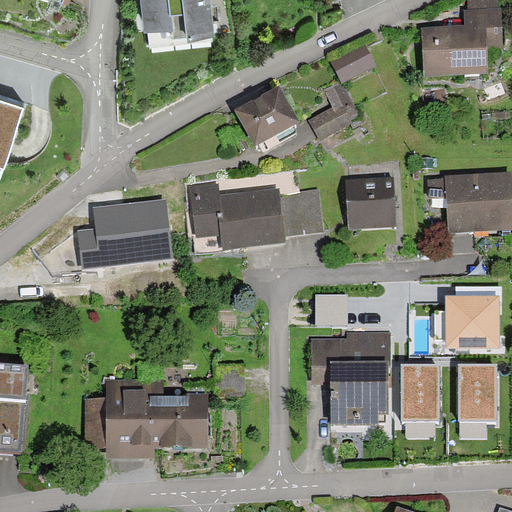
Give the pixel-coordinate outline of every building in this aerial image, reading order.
[(142,0),(145,27),(170,25),(171,34),(212,30),(208,0),(142,0)] [(494,13),(494,4),(468,5),(468,15),(463,15),(464,30),(422,32),(424,81),(485,79),(484,51),(501,51),(499,13),(494,13)] [(373,68),(362,48),(331,64),(342,84),(373,68)] [(340,85),(322,94),(331,112),(309,123),(321,148),(361,128),(340,85)] [(21,100),(0,94),(0,162),(2,164),(21,100)] [(278,94),(236,116),(254,151),(297,129),(278,94)] [(511,230),(511,213),(510,174),(428,178),(429,197),(448,196),(450,233),(511,230)] [(392,180),(346,182),(348,228),(394,226),(392,180)] [(215,184),(188,188),(197,256),(284,245),(283,234),(278,198),(277,190),(217,197),(215,184)] [(316,193),(278,198),(283,234),(320,230),(316,193)] [(160,206),(96,212),(101,267),(165,261),(160,206)] [(456,287),(456,296),(499,296),(499,303),(503,303),(503,287),(456,287)] [(349,296),(317,296),(316,324),(348,324),(349,296)] [(456,296),(445,296),(446,311),(435,311),(435,340),(446,340),(446,348),(500,348),(499,303),(499,296),(456,296)] [(346,338),(311,339),(311,386),(332,386),(333,425),(385,425),(385,365),(390,365),(390,332),(346,332),(346,338)] [(441,365),(401,364),(401,422),(407,422),(407,437),(435,437),(436,421),(440,421),(441,365)] [(496,364),(460,364),(460,438),(487,438),(487,420),(496,420),(496,364)] [(241,365),(214,365),(213,394),(241,395),(241,365)] [(25,369),(0,368),(0,453),(22,455),(25,369)] [(206,449),(205,398),(162,399),(162,385),(148,385),(148,395),(124,395),(124,386),(106,386),(106,403),(85,403),(86,452),(107,452),(108,462),(150,461),(150,450),(206,449)]
